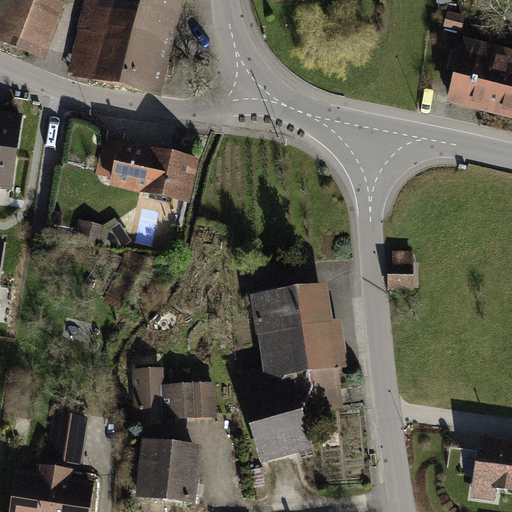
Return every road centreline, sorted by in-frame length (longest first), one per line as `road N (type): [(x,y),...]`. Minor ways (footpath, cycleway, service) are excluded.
road 1 (residential): [(372,133),(370,215),(406,511)]
road 2 (residential): [(253,104),(117,101),(49,87),(0,65)]
road 3 (unknown): [(404,500),(224,509)]
road 4 (residential): [(511,157),(372,133)]
road 5 (residential): [(372,133),(253,104)]
